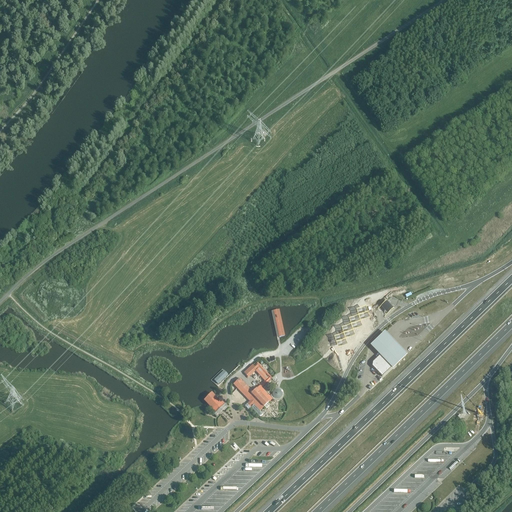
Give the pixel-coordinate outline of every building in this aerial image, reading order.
[(343,335),(334,339),(338,350),(347,347),(346,341),(355,338),(353,332),(363,328),(361,323),(370,320),(366,308),(356,312),(358,317),(348,321),(350,326),(341,330),(343,335)] [(274,311),(279,337),(284,336),(283,331),(279,310),(274,311)] [(370,345),(392,369),(407,355),(384,332),(370,345)] [(381,355),(373,362),(380,370),(388,363),(381,355)] [(240,379),(233,385),(237,389),(249,402),(248,403),(245,406),(247,408),(248,410),(251,407),(260,417),(263,414),(260,411),(263,408),(263,407),(264,407),(266,409),(270,405),(268,403),(272,399),(273,398),(275,399),(277,400),(279,399),(280,398),(281,397),(282,395),(282,393),(281,391),(279,390),(277,390),(275,390),(274,391),(273,393),(272,394),(272,395),(270,396),(269,396),(262,388),(264,386),(272,378),(258,363),(254,367),(252,365),(244,373),(248,378),(255,372),(264,382),(260,386),(253,392),(240,379)] [(212,394),(205,401),(216,413),(224,406),(212,394)] [(236,465),(246,456),(244,454),(234,463),(236,465)]
